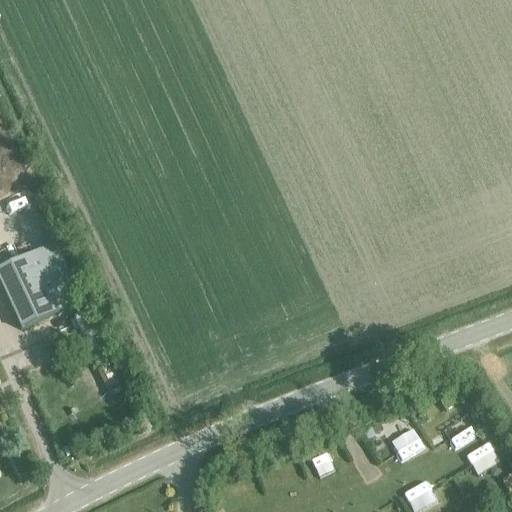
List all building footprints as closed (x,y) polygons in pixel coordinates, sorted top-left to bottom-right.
[(21,199),(39,191),(34,179),(16,187),(21,199)] [(0,269),(0,289),(19,331),(68,308),(41,250),(0,269)] [(75,321),(91,356),(106,349),(90,314),(75,321)] [(453,415),(464,435),(485,422),(473,403),(453,415)] [(407,425),(384,439),(396,459),(420,444),(407,425)] [(491,452),(497,441),(483,435),(478,446),(491,452)] [(420,502),(439,491),(428,471),(409,482),(420,502)] [(357,511),(385,511),(381,501),(357,511)]
